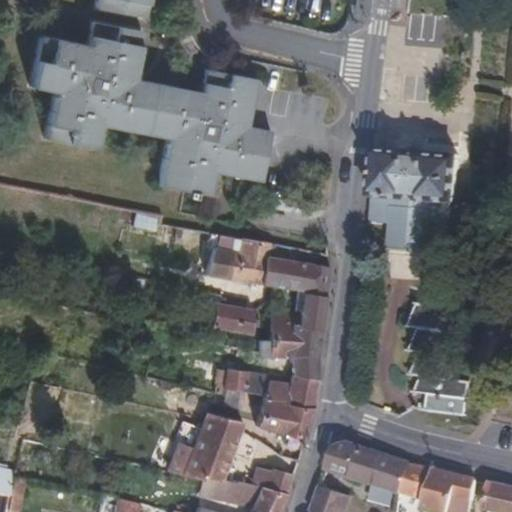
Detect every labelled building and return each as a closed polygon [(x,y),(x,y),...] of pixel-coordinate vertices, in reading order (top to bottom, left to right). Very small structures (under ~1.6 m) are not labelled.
[(95,0),(94,8),(144,18),(147,0),(95,0)] [(260,181),(270,132),(246,127),(255,79),(205,69),(201,93),(132,80),(142,32),(93,22),(87,46),(40,37),(29,86),(54,91),(44,139),(94,148),(98,125),(167,138),(158,186),(208,195),(212,171),(260,181)] [(370,195),(367,221),(390,223),(388,249),(427,252),(430,227),(449,228),(451,201),(454,201),(458,155),(375,148),(370,195)] [(319,208),(327,209),(329,193),(321,192),(319,208)] [(158,225),(159,216),(137,212),(134,227),(156,231),(158,225)] [(180,238),(182,228),(176,227),(174,237),(180,238)] [(267,257),(269,244),(240,239),(218,235),(216,248),(212,248),(205,275),(260,284),(264,256),(267,257)] [(273,286),(277,258),(272,257),(267,257),(264,256),(260,284),(273,286)] [(326,296),(330,267),(287,260),(277,258),(273,286),(302,291),(299,312),(269,308),(269,322),(321,330),(326,296)] [(464,285),(437,281),(428,304),(417,303),(408,327),(418,329),(409,351),(419,353),(409,375),(420,377),(413,393),(427,395),(425,411),(464,416),(469,383),(452,381),(464,285)] [(218,295),(188,288),(184,307),(214,314),(216,303),(218,295)] [(253,335),(252,310),(216,303),(214,314),(211,327),(253,335)] [(225,371),(217,369),(215,388),(264,395),(262,401),(314,408),(318,380),(317,359),(321,330),(269,322),(269,340),(258,341),(258,352),(258,354),(269,356),(285,357),(290,357),(292,374),(290,384),(270,381),(268,376),(247,372),(225,369),(225,371)] [(185,364),(150,359),(146,376),(181,384),(185,364)] [(205,367),(201,391),(214,394),(215,388),(217,369),(205,367)] [(305,439),(314,408),(262,401),(256,427),(281,435),(305,439)] [(242,422),(207,414),(205,419),(193,449),(183,475),(182,476),(201,479),(220,482),(239,430),(242,422)] [(325,467),(400,492),(410,463),(373,451),(344,442),(333,446),(325,467)] [(183,475),(193,449),(178,443),(168,471),(183,475)] [(446,472),(410,463),(400,492),(423,500),(420,508),(435,511),(447,511),(453,495),(463,498),(462,506),(471,509),(477,479),(446,472)] [(260,488),(285,494),(292,474),(272,469),(271,471),(257,467),(250,487),(260,488)] [(0,493),(10,496),(14,477),(0,473),(0,493)] [(24,479),(14,477),(10,496),(9,502),(19,504),(24,479)] [(220,482),(201,479),(197,496),(231,503),(235,484),(220,482)] [(511,511),(511,486),(508,486),(489,481),(482,509),(489,510),(497,511),(511,511)] [(250,487),(235,484),(231,503),(252,508),(249,511),(280,511),(287,495),(285,494),(260,488),(250,487)] [(319,485),(310,511),(312,511),(346,511),(351,497),(319,485)] [(137,511),(139,504),(117,499),(113,511),(137,511)]
